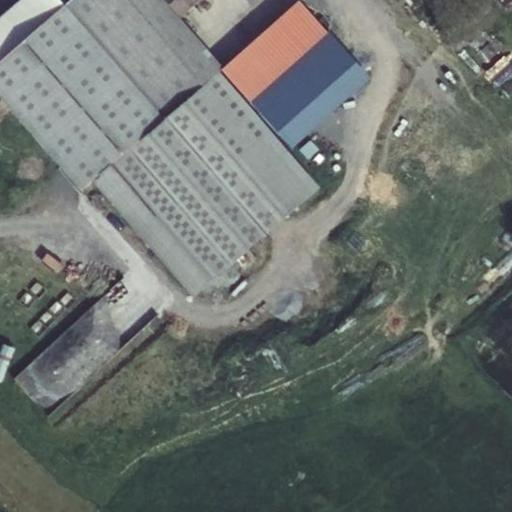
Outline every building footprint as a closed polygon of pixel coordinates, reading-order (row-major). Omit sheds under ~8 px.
[(41,0),(0,0),(0,116),(61,188),(197,70),(133,0),(47,0),(44,3),(41,0)] [(160,0),(180,22),(204,0),(160,0)] [(285,0),(276,0),(202,63),(216,78),(254,122),(332,51),(285,0)] [(216,78),(85,188),(187,307),(320,198),(216,78)] [(454,164),(462,178),(509,151),(502,137),(454,164)]
